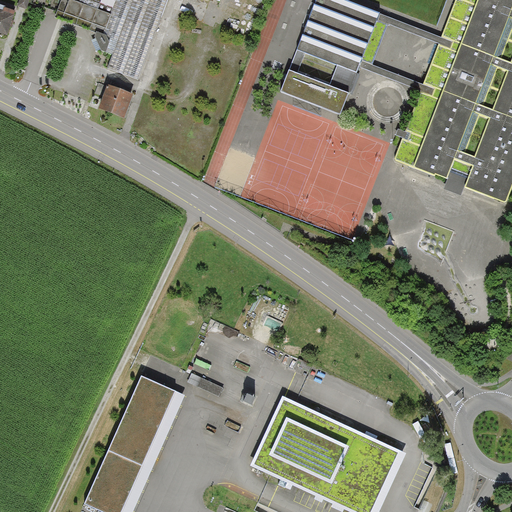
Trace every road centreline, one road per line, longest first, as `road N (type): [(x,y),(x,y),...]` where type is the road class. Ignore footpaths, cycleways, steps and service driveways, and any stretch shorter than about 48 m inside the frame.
road 1 (secondary): [(469,406),(374,320),(201,199),(0,90)]
road 2 (track): [(51,511),(201,199)]
road 3 (unknown): [(511,237),(429,193),(386,156),(371,111),(370,67)]
